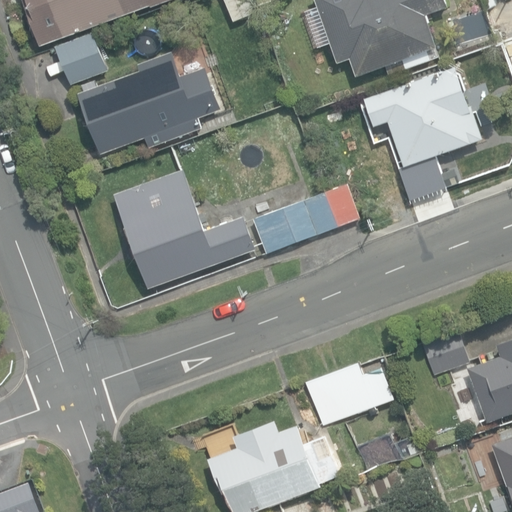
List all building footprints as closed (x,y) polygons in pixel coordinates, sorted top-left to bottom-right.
[(37,45),(166,0),(28,0),(33,11),(26,14),(37,45)] [(225,0),(233,20),(255,12),(250,0),(225,0)] [(340,23),(359,75),(387,65),(438,46),(426,14),(449,5),(447,0),(358,0),(360,5),(363,14),(340,23)] [(449,21),(457,44),(492,32),(485,9),(449,21)] [(56,45),(71,83),(108,69),(94,31),(56,45)] [(284,43),(294,73),(311,68),(301,38),(284,43)] [(183,75),(173,50),(139,63),(142,70),(99,86),(96,79),(83,84),(85,90),(79,92),(101,153),(146,137),(150,147),(203,127),(199,117),(221,109),(205,67),(183,75)] [(394,133),(406,165),(484,137),(473,106),(470,107),(455,66),(387,90),(366,97),(376,125),(387,121),(390,120),(394,133)] [(297,111),(300,122),(316,117),(312,106),(297,111)] [(203,231),(182,170),(113,194),(147,292),(258,253),(245,216),(203,231)] [(330,190),(343,224),(366,215),(353,181),(330,190)] [(270,252),(340,225),(327,191),(256,217),(270,252)] [(423,342),(435,374),(471,360),(459,328),(423,342)] [(468,367),(488,421),(511,411),(511,337),(498,343),(503,354),(468,367)] [(307,381),(324,424),(377,404),(360,360),(307,381)] [(226,491),(234,511),(249,511),(323,484),(322,480),(343,472),(335,452),(324,456),(318,442),(308,445),(299,422),(281,429),(277,418),(235,434),(239,446),(210,457),(224,492),(226,491)] [(34,511),(25,484),(0,492),(0,511),(34,511)]
